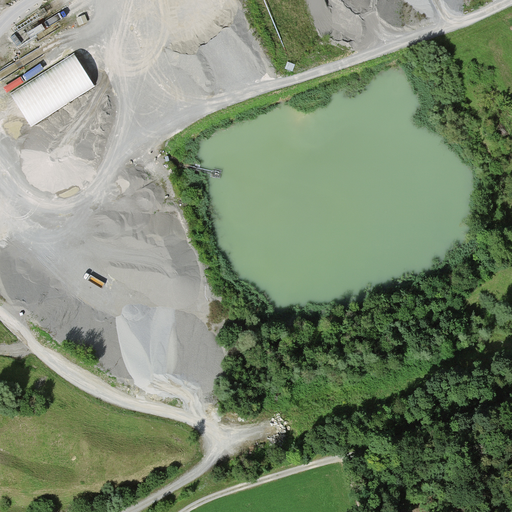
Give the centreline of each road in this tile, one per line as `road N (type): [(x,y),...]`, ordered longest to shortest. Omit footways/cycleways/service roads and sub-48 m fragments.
road 1 (track): [(511,406),(343,456),(365,511)]
road 2 (track): [(343,456),(184,511)]
road 3 (unknown): [(122,0),(103,27),(0,69)]
